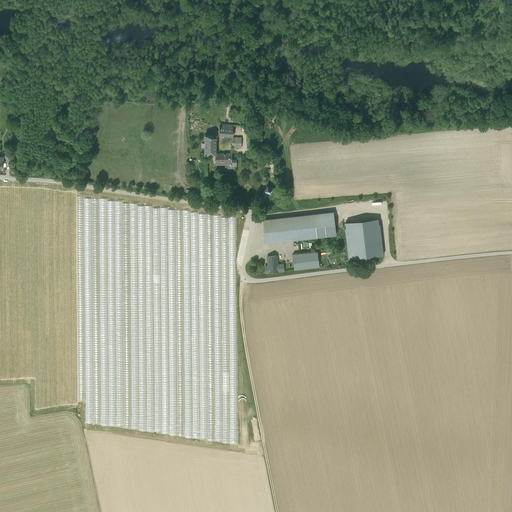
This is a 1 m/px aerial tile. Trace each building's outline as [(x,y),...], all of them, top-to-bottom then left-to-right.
[(214,130),(212,137),(217,135),(218,135),(233,136),(232,125),(220,124),(220,127),(219,127),(218,131),(214,130)] [(205,154),(215,154),(215,153),(215,139),(217,135),(212,137),(205,135),(205,142),(205,148),(205,154)] [(216,164),(227,164),(232,164),(232,159),(231,153),(215,153),(215,154),(216,164)] [(236,159),(232,159),(232,164),(227,164),(227,169),(236,169),(236,165),(236,159)] [(263,220),(266,242),(285,240),(290,239),(291,240),(335,235),(333,212),(293,216),(263,220)] [(345,223),(346,228),(379,224),(378,219),(345,223)] [(379,224),(346,228),(349,259),(382,255),(379,224)] [(292,254),(294,269),(319,267),(317,252),(292,254)] [(267,257),(268,266),(277,265),(276,256),(267,257)] [(265,266),(266,273),(280,271),(280,272),(284,271),(283,264),(277,265),(268,266),(265,266)]
